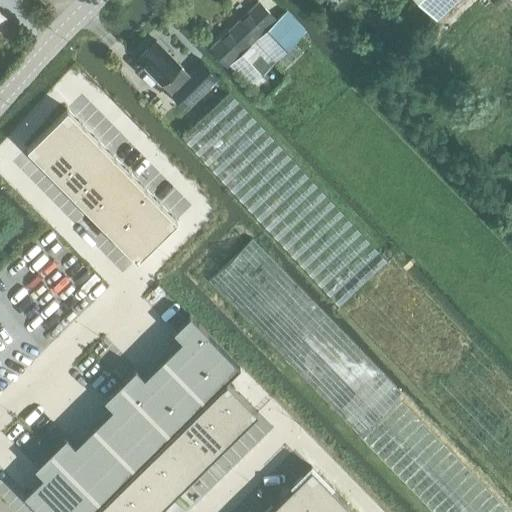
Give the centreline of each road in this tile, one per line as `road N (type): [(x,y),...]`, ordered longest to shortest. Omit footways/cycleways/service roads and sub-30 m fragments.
road 1 (residential): [(48,46),(202,211),(133,277)]
road 2 (residential): [(0,142),(133,277)]
